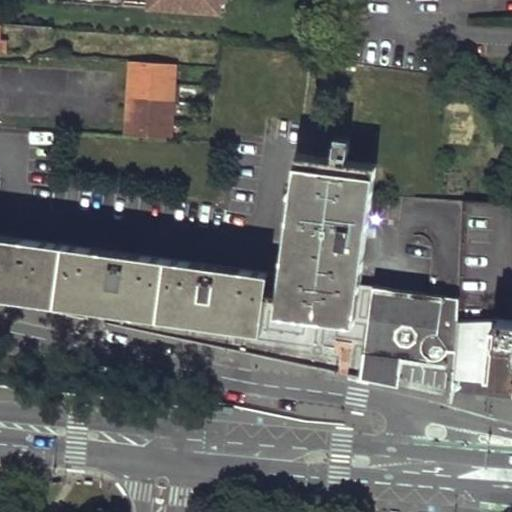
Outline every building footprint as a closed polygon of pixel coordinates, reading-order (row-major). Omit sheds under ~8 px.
[(145,0),(145,6),(227,13),(227,0),(145,0)] [(0,51),(2,51),(3,40),(18,41),(18,37),(49,40),(50,30),(0,26),(0,51)] [(132,61),(127,135),(173,139),(179,65),(132,61)] [(0,287),(266,324),(271,294),(281,296),(280,307),(302,310),(358,318),(377,164),(299,154),(284,277),(0,239),(0,287)] [(377,284),(366,376),(408,382),(453,388),(454,379),(461,317),(461,309),(462,298),(377,284)] [(511,320),(461,317),(454,379),(511,384),(511,320)]
